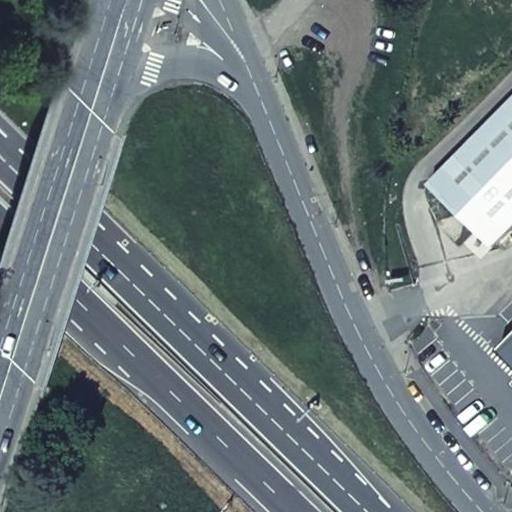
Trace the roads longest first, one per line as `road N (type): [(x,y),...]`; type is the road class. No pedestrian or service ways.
road 1 (residential): [(240,64),(367,348),(428,440),(494,511)]
road 2 (motorway): [(367,511),(0,156)]
road 3 (motorway): [(0,227),(292,511)]
road 4 (tertiary): [(1,375),(94,105)]
road 5 (unclassified): [(94,105),(126,72),(153,60),(176,54),(240,64)]
